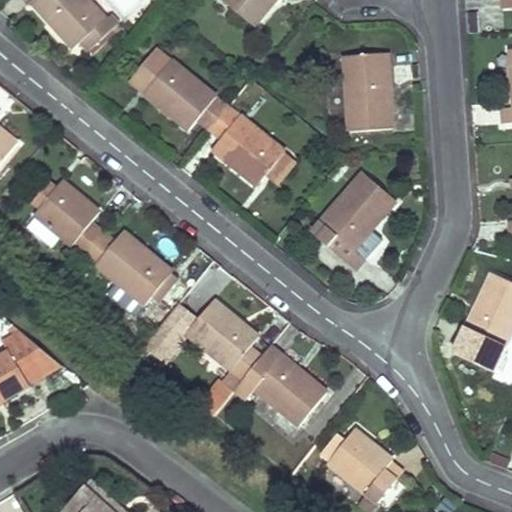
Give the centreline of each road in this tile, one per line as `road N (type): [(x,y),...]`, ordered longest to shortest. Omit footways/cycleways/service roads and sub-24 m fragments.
road 1 (residential): [(0,51),(386,362)]
road 2 (residential): [(386,362),(455,221),(441,0)]
road 3 (residential): [(0,464),(59,428),(88,427),(115,434),(212,511)]
road 4 (residential): [(386,362),(464,471),(511,490)]
